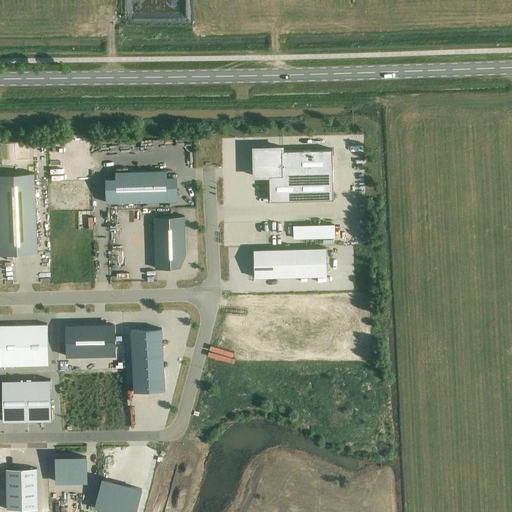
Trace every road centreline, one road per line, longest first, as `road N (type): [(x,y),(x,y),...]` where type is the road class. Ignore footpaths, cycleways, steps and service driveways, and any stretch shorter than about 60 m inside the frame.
road 1 (primary): [(0,79),(511,68)]
road 2 (unclassified): [(0,300),(212,293)]
road 3 (unclassified): [(177,432),(0,440)]
road 4 (unclassified): [(212,293),(177,432)]
road 5 (unclassified): [(209,173),(212,293)]
